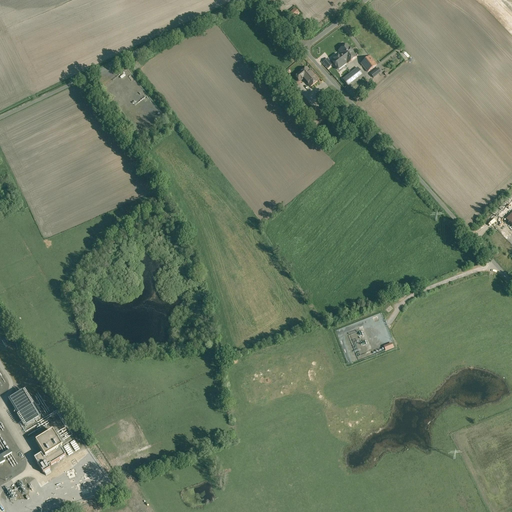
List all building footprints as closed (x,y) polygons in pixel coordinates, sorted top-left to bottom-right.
[(293,21),(300,13),(295,8),(287,15),(293,21)] [(339,55),(331,61),(338,71),(358,57),(348,44),(337,52),(339,55)] [(393,59),(398,56),(395,51),(390,54),(393,59)] [(371,56),(361,64),(367,73),(377,65),(371,56)] [(327,69),(332,66),(328,59),(323,61),(327,69)] [(294,64),(288,68),(291,74),(294,72),(293,70),(297,68),(294,64)] [(320,82),(308,67),(300,73),(313,88),(320,82)] [(358,68),(343,79),(349,87),(364,76),(358,68)] [(374,78),(381,71),(377,68),(371,74),(374,78)] [(308,115),(316,126),(324,120),(318,113),(320,111),(318,107),(308,115)] [(25,426),(39,419),(24,391),(10,399),(25,426)] [(42,454),(34,459),(44,474),(51,470),(49,466),(66,456),(52,432),(37,441),(46,457),(44,458),(42,454)] [(0,464),(6,461),(4,458),(12,453),(10,449),(0,454),(0,464)] [(20,482),(7,490),(14,500),(16,498),(13,492),(23,486),(20,482)]
